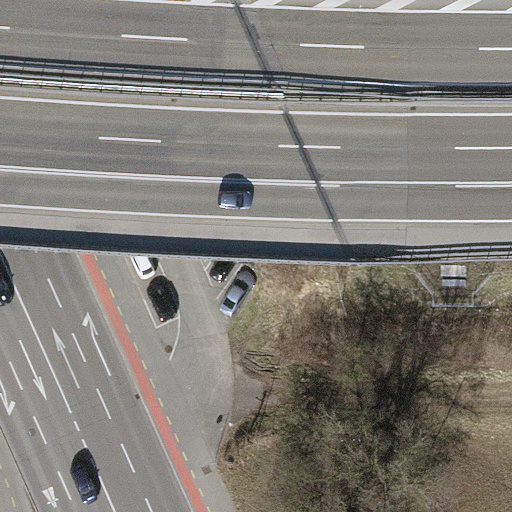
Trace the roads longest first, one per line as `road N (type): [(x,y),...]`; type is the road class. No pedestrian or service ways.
road 1 (motorway): [(511,47),(0,25)]
road 2 (motorway): [(0,132),(511,149)]
road 3 (track): [(106,404),(511,399)]
road 4 (primary): [(154,511),(0,161)]
road 5 (primary): [(0,336),(77,511)]
